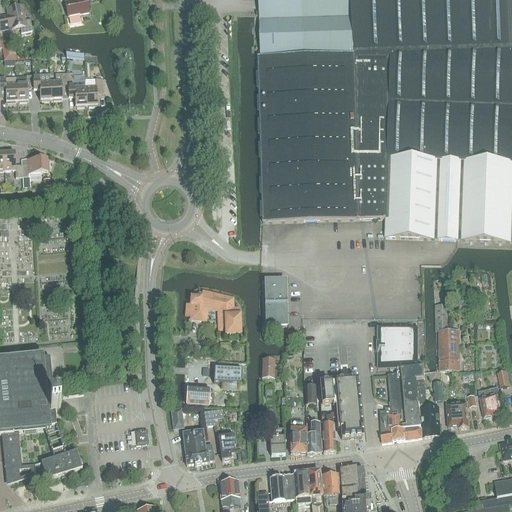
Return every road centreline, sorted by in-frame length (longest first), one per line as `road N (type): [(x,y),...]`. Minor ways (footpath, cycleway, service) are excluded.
road 1 (tertiary): [(173,485),(151,370),(148,300),(159,228)]
road 2 (tertiary): [(173,485),(397,454)]
road 3 (tertiary): [(175,180),(191,132),(186,0)]
road 4 (residential): [(146,190),(58,145),(0,132)]
